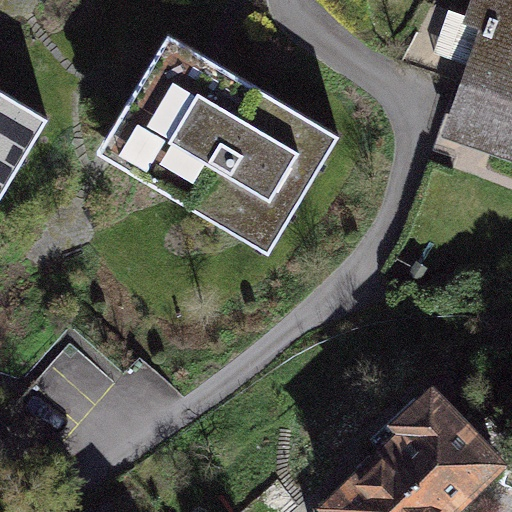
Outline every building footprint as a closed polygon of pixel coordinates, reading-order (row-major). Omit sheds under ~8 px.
[(511,0),(466,0),(444,66),(462,73),(435,152),(511,178),(511,0)] [(330,151),(146,50),(84,162),(268,262),(330,151)] [(0,206),(43,132),(0,107),(0,206)] [(127,393),(75,353),(25,417),(77,457),(127,393)] [(511,473),(434,397),(318,511),(479,511),(511,479),(511,473)] [(0,463),(15,443),(0,431),(0,463)]
